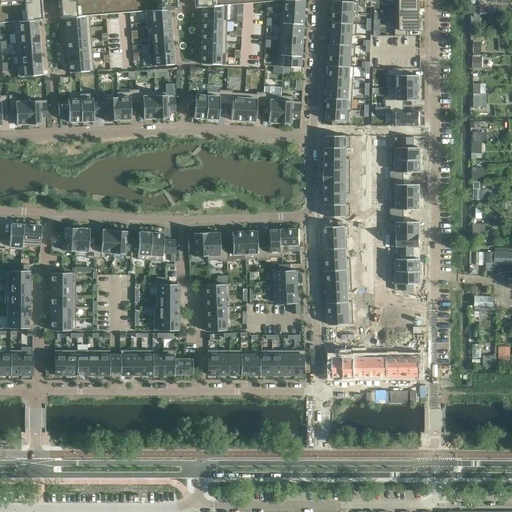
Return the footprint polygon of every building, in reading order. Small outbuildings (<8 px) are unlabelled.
[(0,0),(0,22),(4,22),(13,22),(37,20),(42,19),(40,0),(0,0)] [(58,0),(60,18),(65,17),(89,15),(99,15),(106,14),(124,13),(129,12),(135,12),(145,11),(170,9),(177,8),(176,0),(58,0)] [(304,13),(305,0),(287,0),(281,1),(280,12),(304,13)] [(334,0),(333,12),(358,13),(358,2),(344,1),(344,0),(335,0),(334,0)] [(419,8),(419,0),(394,0),(395,8),(419,8)] [(480,22),(480,12),(487,12),(487,4),(472,4),(472,22),(480,22)] [(226,21),(227,5),(203,7),(202,20),(226,21)] [(420,19),(419,8),(395,8),(395,19),(420,19)] [(170,21),(170,9),(145,11),(146,23),(170,21)] [(304,24),(304,13),(280,12),(280,22),(304,24)] [(333,12),(333,22),(357,24),(357,23),(352,23),(353,13),(358,14),(358,13),(333,12)] [(90,27),(89,15),(65,17),(66,29),(90,27)] [(420,30),(420,19),(395,19),(395,36),(408,36),(408,30),(419,30),(420,30)] [(38,31),(37,20),(13,22),(14,33),(38,31)] [(226,32),(226,21),(202,20),(202,31),(226,32)] [(171,32),(170,21),(146,23),(151,23),(152,33),(171,32)] [(303,35),(304,24),(280,22),(279,33),(303,35)] [(333,22),(332,33),(356,35),(357,24),(333,22)] [(91,38),(90,27),(66,29),(67,40),(91,38)] [(39,42),(38,31),(14,33),(15,44),(39,42)] [(226,43),(226,32),(202,31),(202,42),(226,43)] [(172,42),(171,32),(152,33),(153,43),(148,44),(172,42)] [(303,46),(303,35),(279,33),(278,44),(303,46)] [(332,33),(331,44),(356,45),(351,45),(351,35),(356,35),(332,33)] [(92,49),(91,38),(67,40),(68,51),(92,49)] [(482,56),(482,41),(473,41),(473,67),(483,67),(483,56),(482,56)] [(40,53),(39,42),(15,44),(16,55),(40,53)] [(173,53),(172,42),(148,44),(149,55),(173,53)] [(225,53),(226,43),(202,42),(201,53),(225,53)] [(302,56),(303,46),(278,44),(278,55),(302,56)] [(331,44),(331,55),(355,56),(356,45),(331,44)] [(93,59),(92,49),(68,51),(69,61),(93,59)] [(41,64),(40,53),(16,55),(18,55),(19,65),(17,65),(17,66),(41,64)] [(174,64),(173,53),(149,55),(150,66),(174,64)] [(225,65),(225,53),(201,53),(201,64),(225,65)] [(301,68),(302,56),(278,55),(277,66),(289,67),(293,67),(301,68)] [(331,55),(330,66),(354,67),(352,66),(353,57),(355,57),(355,56),(331,55)] [(94,71),(93,59),(69,61),(70,73),(94,71)] [(42,75),(41,64),(17,66),(18,77),(42,75)] [(330,66),(329,76),(354,78),(354,67),(330,66)] [(404,68),(387,68),(387,76),(394,76),(394,88),(419,88),(419,75),(404,75),(404,68)] [(329,76),(329,87),(353,89),(354,78),(329,76)] [(263,92),(262,106),(268,107),(268,115),(267,122),(279,123),(280,123),(282,95),(282,87),(263,86),(263,92)] [(329,87),(328,98),(352,99),(353,89),(329,87)] [(394,100),(385,100),(385,106),(404,106),(404,100),(419,100),(419,88),(394,88),(394,100)] [(129,92),(117,92),(118,120),(119,120),(131,119),(130,104),(136,103),(135,89),(129,90),(129,92)] [(142,89),(135,89),(136,103),(142,103),(143,119),(155,118),(154,90),(142,91),(142,89)] [(155,90),(154,90),(155,118),(168,118),(168,112),(175,111),(175,95),(175,94),(167,95),(167,92),(155,93),(155,90)] [(207,91),(206,119),(218,119),(219,104),(225,104),(226,90),(219,90),(219,91),(207,91)] [(226,90),(225,104),(231,104),(230,120),(243,121),(244,93),(233,92),(233,90),(226,90)] [(188,94),(187,111),(193,112),(193,118),(206,119),(207,91),(207,96),(188,94)] [(105,100),(99,101),(99,115),(105,114),(106,121),(118,120),(117,92),(117,97),(105,97),(105,100)] [(244,93),(243,121),(255,122),(256,106),(262,106),(263,92),(256,92),(256,94),(244,93)] [(92,93),(80,94),(81,121),(94,121),(93,115),(99,115),(99,101),(93,101),(92,93)] [(68,102),(58,102),(59,116),(68,116),(69,122),(81,121),(80,94),(79,94),(80,98),(68,99),(68,102)] [(28,124),(27,99),(15,99),(15,95),(8,95),(9,109),(15,109),(16,124),(28,124)] [(282,95),(280,123),(292,124),(293,118),(301,118),(302,101),(294,101),(294,96),(282,95)] [(486,96),(473,96),(473,108),(486,108),(486,96)] [(47,117),(46,100),(28,101),(28,98),(27,99),(28,124),(41,123),(41,117),(47,117)] [(328,98),(327,109),(352,110),(352,99),(328,98)] [(404,106),(385,106),(385,107),(390,107),(390,113),(391,113),(391,126),(420,125),(420,112),(404,112),(404,106)] [(327,109),(327,120),(328,120),(328,125),(337,125),(337,121),(349,121),(349,111),(352,111),(352,110),(327,109)] [(472,157),(481,157),(482,131),(473,130),(472,157)] [(326,147),(325,147),(350,147),(350,136),(326,135),(326,147)] [(395,147),(392,147),(392,160),(420,160),(420,147),(413,147),(413,137),(395,137),(395,147)] [(350,147),(325,147),(325,159),(350,159),(350,158),(345,158),(345,148),(350,148),(350,147)] [(325,170),(324,170),(350,170),(350,159),(325,159),(325,170)] [(392,171),(390,171),(390,178),(404,178),(404,172),(420,172),(420,160),(392,160),(392,171)] [(472,166),(472,179),(483,180),(484,167),(472,166)] [(350,170),(324,170),(324,182),(350,182),(350,170)] [(404,178),(390,178),(390,185),(392,185),(392,197),(420,197),(420,184),(404,184),(404,178)] [(480,189),(480,180),(473,181),(473,199),(486,198),(486,189),(480,189)] [(350,182),(324,182),(325,182),(325,193),(350,193),(350,182)] [(350,193),(325,193),(325,204),(350,204),(345,204),(345,194),(350,194),(350,193)] [(390,215),(387,215),(404,215),(404,209),(420,209),(420,197),(392,197),(392,209),(390,209),(390,215)] [(350,204),(325,204),(325,205),(326,205),(326,216),(350,216),(350,204)] [(404,215),(387,215),(387,222),(396,222),(396,233),(392,233),(392,234),(420,234),(419,234),(420,222),(404,221),(404,215)] [(334,226),(325,227),(325,238),(349,237),(349,226),(343,226),(343,221),(334,221),(334,226)] [(21,250),(23,224),(10,224),(9,239),(3,239),(2,253),(9,253),(9,249),(21,250)] [(41,225),(23,224),(21,250),(22,250),(22,245),(40,246),(41,225)] [(75,256),(77,228),(64,227),(64,233),(52,232),(51,246),(63,247),(63,250),(75,251),(75,256)] [(94,259),(94,245),(88,244),(89,236),(89,229),(77,228),(75,256),(87,256),(87,258),(94,259)] [(113,253),(114,230),(113,230),(101,229),(101,245),(94,245),(94,259),(100,259),(101,252),(113,253)] [(282,257),(281,229),(268,230),(269,246),(263,246),(263,260),(270,260),(270,258),(282,257)] [(300,244),(299,229),(281,229),(282,257),(282,251),(289,251),(288,245),(300,244)] [(131,251),(132,237),(126,237),(126,231),(114,230),(113,253),(125,254),(125,251),(131,251)] [(256,230),(244,231),(245,259),(257,258),(257,260),(263,260),(263,246),(257,246),(256,230)] [(245,259),(244,231),(231,232),(232,247),(226,247),(226,262),(233,261),(233,259),(245,259)] [(149,260),(151,232),(139,232),(138,238),(132,237),(131,251),(137,252),(137,259),(149,260)] [(175,254),(176,240),(163,239),(164,233),(151,232),(149,260),(162,261),(162,253),(175,254)] [(226,262),(226,247),(220,248),(219,232),(207,233),(206,233),(208,260),(219,260),(219,262),(226,262)] [(208,260),(206,233),(194,233),(194,239),(188,240),(188,254),(195,253),(195,256),(207,256),(207,261),(208,260)] [(420,234),(392,234),(392,247),(397,247),(397,252),(395,252),(395,253),(413,253),(413,247),(420,247),(420,234)] [(349,237),(325,238),(326,249),(347,248),(347,237),(349,237)] [(347,248),(326,249),(326,260),(350,258),(346,258),(345,248),(348,248),(347,248)] [(486,262),(486,270),(511,270),(511,251),(510,252),(510,248),(495,248),(495,249),(495,252),(486,252),(486,262)] [(395,259),(392,259),(392,271),(420,271),(420,259),(413,259),(413,253),(395,253),(395,259)] [(350,258),(326,260),(327,270),(351,269),(350,258)] [(351,269),(327,270),(327,281),(352,280),(351,269)] [(29,282),(29,270),(28,270),(17,270),(5,270),(5,282),(29,282)] [(297,281),(296,270),(291,270),(279,271),(272,271),(273,282),(297,281)] [(420,271),(392,271),(392,284),(395,284),(395,290),(413,290),(413,284),(419,284),(420,271)] [(51,272),(51,284),(75,284),(75,272),(74,272),(51,272)] [(352,280),(327,281),(328,292),(352,291),(352,280)] [(297,292),(297,281),(273,282),(273,293),(297,292)] [(29,293),(29,282),(5,282),(5,294),(29,293)] [(204,285),(205,296),(229,295),(228,283),(218,284),(214,284),(204,285)] [(75,296),(75,284),(51,284),(51,296),(75,296)] [(178,296),(178,284),(156,284),(156,296),(178,296)] [(352,291),(328,292),(328,303),(353,302),(353,301),(348,301),(347,292),(352,291)] [(298,302),(297,292),(273,293),(273,294),(278,293),(278,304),(292,303),(292,313),(300,313),(300,302),(298,302)] [(29,305),(29,293),(5,294),(5,305),(29,305)] [(229,296),(229,295),(205,296),(205,308),(229,307),(229,306),(225,306),(224,296),(229,296)] [(75,307),(75,296),(51,296),(51,307),(75,307)] [(178,307),(178,296),(156,296),(156,307),(154,307),(178,307)] [(475,296),(475,306),(475,312),(479,312),(491,311),(492,306),(494,306),(495,297),(475,296)] [(353,302),(328,303),(329,314),(353,312),(353,302)] [(29,316),(29,305),(5,305),(7,305),(7,316),(29,316)] [(75,318),(75,307),(51,307),(51,318),(75,318)] [(178,318),(178,307),(154,307),(154,318),(178,318)] [(230,318),(229,307),(205,308),(206,319),(230,318)] [(353,312),(329,314),(329,325),(354,324),(353,312)] [(29,328),(29,316),(7,316),(7,328),(29,328)] [(75,330),(75,318),(51,318),(51,330),(75,330)] [(178,330),(178,318),(154,318),(154,330),(178,330)] [(225,319),(230,319),(230,318),(206,319),(206,331),(226,330),(225,319)] [(499,357),(511,357),(510,345),(499,346),(499,357)] [(21,350),(21,374),(27,374),(32,374),(32,362),(32,355),(32,349),(32,347),(27,347),(21,347),(21,350)] [(0,374),(10,374),(10,350),(10,352),(0,352),(0,374)] [(21,374),(21,350),(10,350),(10,374),(21,374)] [(54,350),(54,366),(45,366),(45,374),(66,374),(66,350),(54,350)] [(76,374),(76,350),(66,350),(66,374),(76,374)] [(87,374),(87,350),(76,350),(76,374),(87,374)] [(98,374),(98,350),(87,350),(87,374),(98,374)] [(109,350),(98,350),(98,374),(114,374),(114,355),(109,355),(109,350)] [(119,355),(114,355),(114,374),(130,374),(130,350),(119,350),(119,355)] [(141,374),(141,350),(130,350),(130,374),(141,374)] [(152,374),(152,350),(141,350),(141,374),(152,374)] [(163,374),(163,350),(162,350),(162,352),(153,352),(153,350),(152,350),(152,374),(163,374)] [(174,374),(174,350),(163,350),(163,374),(174,374)] [(174,350),(174,374),(192,374),(192,359),(185,359),(174,359),(174,350)] [(219,374),(219,350),(207,350),(207,374),(219,374)] [(229,374),(229,350),(219,350),(219,374),(229,374)] [(240,374),(240,350),(229,350),(229,374),(240,374)] [(251,374),(251,352),(241,352),(241,350),(240,350),(240,374),(251,374)] [(262,374),(262,350),(261,350),(261,355),(252,355),(252,352),(251,352),(251,374),(262,374)] [(273,374),(273,350),(262,350),(262,374),(273,374)] [(283,374),(283,350),(273,350),(273,374),(283,374)] [(294,374),(294,350),(283,350),(283,374),(294,374)] [(305,355),(305,350),(294,350),(294,374),(305,374),(305,355)] [(354,353),(344,353),(344,377),(354,377),(354,352),(354,353)] [(365,352),(354,352),(354,377),(355,377),(355,376),(365,376),(365,352)] [(376,352),(365,352),(365,376),(376,376),(376,352)] [(387,352),(376,352),(376,376),(387,376),(387,352)] [(398,352),(387,352),(387,376),(398,376),(398,352)] [(408,352),(398,352),(398,376),(408,376),(408,352)] [(420,352),(408,352),(408,376),(420,376),(420,365),(425,365),(425,357),(420,357),(420,352)] [(332,366),(328,366),(328,374),(332,374),(332,376),(343,376),(343,377),(344,377),(344,353),(343,353),(343,357),(332,357),(332,366)]
